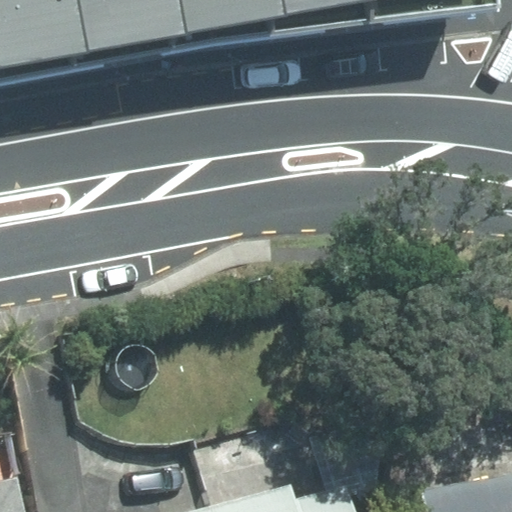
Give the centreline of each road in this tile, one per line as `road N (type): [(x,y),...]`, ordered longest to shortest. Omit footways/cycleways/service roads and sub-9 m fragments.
road 1 (secondary): [(0,172),(244,129),(345,121),(426,127),(511,149)]
road 2 (secondary): [(511,190),(308,200),(0,254)]
